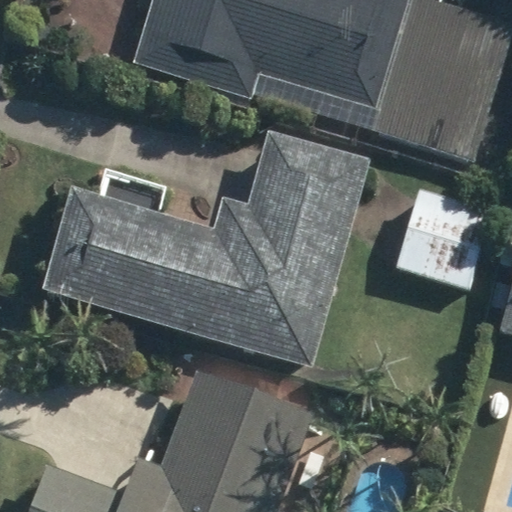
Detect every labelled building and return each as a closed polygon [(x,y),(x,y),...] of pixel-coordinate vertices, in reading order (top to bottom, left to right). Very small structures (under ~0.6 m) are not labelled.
[(154,0),(134,69),(475,170),(511,46),(511,22),(436,0),(154,0)] [(72,196),(43,299),(313,376),(373,168),(268,138),(248,210),(223,203),(213,236),(72,196)] [(418,196),(395,274),(472,296),(494,218),(418,196)] [(511,305),(502,344),(511,346),(511,305)] [(34,511),(281,511),(315,420),(200,378),(163,476),(138,466),(125,499),(49,471),(34,511)]
